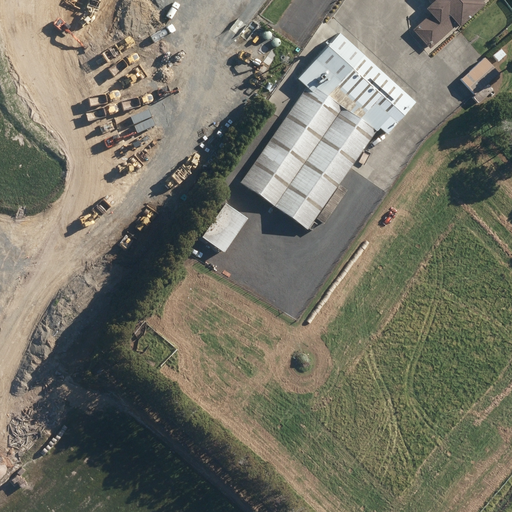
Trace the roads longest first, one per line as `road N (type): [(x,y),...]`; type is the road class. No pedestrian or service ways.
road 1 (unknown): [(285,0),(47,359),(0,413)]
road 2 (unknown): [(0,381),(260,0)]
road 3 (unknown): [(511,401),(197,133)]
road 4 (track): [(0,191),(145,166),(188,138),(220,96),(258,0)]
road 5 (unknown): [(361,0),(511,126)]
road 6 (tertiary): [(222,511),(78,390)]
